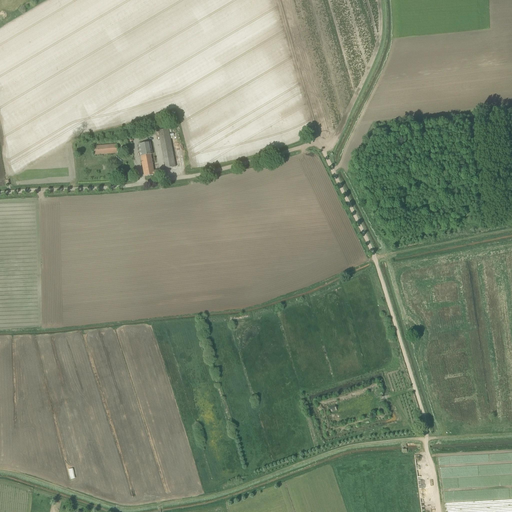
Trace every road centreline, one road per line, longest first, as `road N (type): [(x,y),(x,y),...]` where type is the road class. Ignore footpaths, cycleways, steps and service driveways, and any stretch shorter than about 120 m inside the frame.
road 1 (track): [(0,333),(244,309),(374,257),(511,230)]
road 2 (track): [(426,439),(374,257),(318,142)]
road 3 (track): [(158,504),(215,496),(346,447),(426,439)]
road 4 (unclassified): [(0,193),(168,180)]
road 5 (track): [(0,470),(115,506),(158,504)]
road 6 (track): [(168,180),(318,142)]
road 7 (track): [(318,142),(279,0)]
